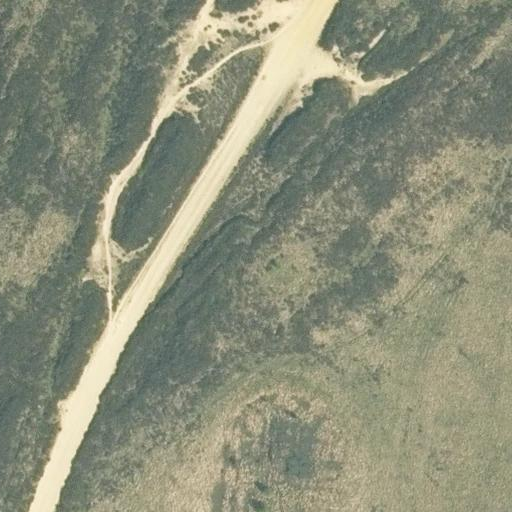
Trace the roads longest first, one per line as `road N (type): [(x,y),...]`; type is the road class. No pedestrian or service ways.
road 1 (track): [(113,338),(316,9)]
road 2 (track): [(37,511),(113,338)]
